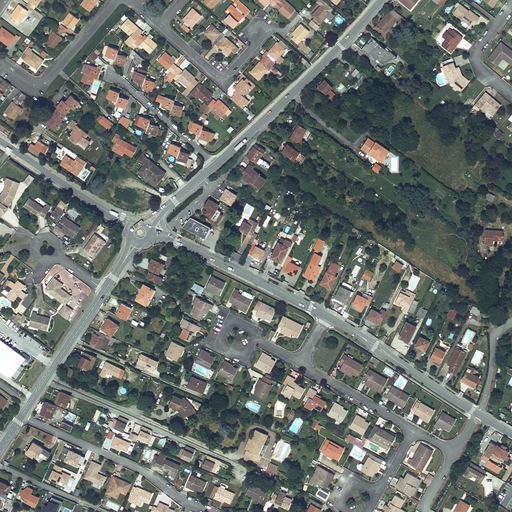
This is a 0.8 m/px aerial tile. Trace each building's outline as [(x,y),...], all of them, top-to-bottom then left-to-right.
[(34,10),(40,0),(27,0),(30,2),(28,5),(34,10)] [(84,0),(81,5),(89,12),(98,0),(84,0)] [(277,9),(279,10),(288,18),(295,10),(283,0),(279,0),(273,6),(277,9)] [(416,0),(410,8),(399,0),(398,0),(398,1),(410,11),(419,0),(416,0)] [(399,0),(410,8),(416,0),(399,0)] [(482,0),(494,8),(499,0),(482,0)] [(241,3),(239,5),(236,9),(231,5),(228,8),(232,13),(225,20),(233,27),(243,16),(241,14),(243,13),(246,15),(250,11),(241,3)] [(468,11),(460,4),(453,13),(469,25),(473,20),(476,22),(479,17),(469,10),(468,11)] [(321,5),(312,16),(314,18),(312,20),(317,25),(329,12),(321,5)] [(19,6),(11,16),(13,18),(11,21),(17,26),(27,12),(19,6)] [(185,22),(190,26),(191,27),(201,16),(193,9),(183,20),(185,22)] [(399,15),(391,9),(378,24),(385,31),(391,25),(399,15)] [(129,15),(126,12),(121,18),(124,21),(129,15)] [(70,13),(63,23),(71,30),(79,20),(70,13)] [(392,27),(401,17),(399,15),(391,25),(392,27)] [(130,46),(132,44),(140,35),(142,32),(127,19),(120,27),(130,36),(125,42),(130,46)] [(459,25),(466,29),(468,25),(461,21),(459,25)] [(300,24),(292,34),(294,36),(292,39),(292,40),(300,47),(302,44),(299,41),(309,31),(300,24)] [(211,44),(214,46),(219,41),(216,38),(221,33),(211,25),(204,33),(213,41),(211,44)] [(2,28),(0,30),(0,40),(7,46),(9,44),(12,46),(17,40),(2,28)] [(458,42),(461,38),(453,31),(452,31),(449,29),(447,32),(446,32),(441,37),(445,40),(440,45),(449,53),(454,47),(453,46),(457,41),(458,42)] [(236,37),(228,30),(227,31),(235,38),(236,37)] [(53,32),(45,43),(54,49),(62,39),(53,32)] [(157,45),(151,40),(153,37),(150,34),(147,37),(147,36),(146,37),(145,39),(143,37),(140,35),(132,44),(136,48),(140,44),(150,53),(157,45)] [(219,41),(214,46),(217,49),(220,46),(229,54),(232,50),(236,47),(223,36),(219,41)] [(300,47),(292,40),(291,42),(298,49),(300,47)] [(366,44),(361,49),(365,52),(375,60),(377,58),(385,49),(378,43),(377,42),(376,41),(375,43),(372,40),(367,45),(366,44)] [(277,44),(283,49),(286,46),(280,41),(277,44)] [(509,63),(511,59),(511,50),(500,42),(497,46),(498,47),(497,50),(495,49),(488,58),(494,63),(498,57),(501,57),(503,58),(509,63)] [(283,49),(277,44),(276,43),(267,53),(268,54),(266,56),(266,55),(263,58),(272,66),(275,63),(273,62),(275,60),(279,56),(285,50),(283,49)] [(119,51),(114,49),(109,47),(106,56),(111,58),(111,59),(115,60),(118,53),(118,52),(119,51)] [(21,58),(32,67),(35,70),(36,70),(43,62),(30,52),(31,50),(29,48),(21,58)] [(385,49),(377,58),(381,62),(389,59),(392,59),(397,57),(394,55),(388,50),(387,51),(386,49),(385,49)] [(93,52),(92,51),(87,56),(94,62),(98,57),(97,56),(93,52)] [(167,74),(166,75),(169,77),(177,68),(175,66),(174,66),(172,64),(175,61),(165,52),(157,60),(168,69),(165,72),(167,74)] [(127,57),(121,55),(122,54),(118,53),(115,60),(114,62),(123,66),(126,59),(127,57)] [(144,59),(136,53),(134,59),(133,61),(140,64),(144,59)] [(503,58),(501,57),(498,57),(494,63),(497,65),(503,58)] [(272,66),(263,58),(250,73),(258,80),(267,69),(265,67),(266,66),(270,69),(272,66)] [(455,68),(453,62),(443,66),(445,71),(446,71),(449,78),(451,82),(454,85),(458,88),(461,91),(469,81),(462,75),(462,74),(460,75),(457,67),(455,68)] [(97,68),(88,65),(82,81),(92,84),(94,78),(97,79),(101,67),(98,66),(97,68)] [(147,71),(138,68),(138,70),(137,72),(134,79),(134,80),(139,82),(139,84),(143,85),(146,77),(146,75),(147,71)] [(177,68),(169,77),(167,80),(169,82),(172,80),(175,76),(187,87),(194,79),(184,70),(182,72),(177,68)] [(355,78),(360,72),(356,68),(351,75),(355,78)] [(155,82),(150,80),(150,78),(146,77),(143,85),(142,87),(152,91),(154,85),(155,82)] [(186,88),(190,91),(198,82),(194,79),(187,87),(186,88)] [(247,83),(244,81),(243,79),(234,88),(237,91),(233,94),(234,96),(231,99),(241,108),(244,104),(245,105),(249,102),(242,96),(251,87),(247,83)] [(326,94),(330,89),(332,87),(325,80),(318,86),(326,94)] [(68,82),(65,85),(71,90),(74,87),(68,82)] [(200,97),(195,93),(202,86),(200,84),(192,93),(198,99),(200,97)] [(57,101),(59,99),(61,97),(64,99),(71,90),(65,85),(47,105),(53,111),(60,103),(57,101)] [(202,86),(195,93),(200,97),(205,102),(199,108),(203,111),(213,99),(210,96),(212,94),(202,85),(202,86)] [(112,102),(116,103),(119,94),(120,93),(111,89),(107,98),(112,100),(112,102)] [(326,94),(333,101),(338,95),(330,89),(326,94)] [(475,105),(480,109),(484,105),(487,107),(494,113),(501,105),(486,92),(475,105)] [(119,94),(116,103),(115,104),(125,108),(128,99),(123,97),(124,95),(119,94)] [(169,98),(158,94),(155,101),(163,104),(162,106),(167,108),(167,109),(171,111),(174,103),(175,101),(169,98)] [(213,99),(203,111),(205,114),(211,108),(213,109),(221,117),(222,116),(228,109),(218,99),(216,102),(213,99)] [(12,102),(4,113),(13,120),(21,109),(12,102)] [(183,107),(178,105),(178,104),(174,103),(171,111),(171,113),(180,116),(181,112),(182,110),(183,107)] [(118,107),(114,115),(119,117),(122,109),(118,107)] [(218,120),(221,117),(213,109),(211,111),(215,115),(214,117),(218,120)] [(228,109),(222,116),(225,118),(231,112),(228,109)] [(248,109),(245,111),(249,115),(252,118),(255,115),(248,109)] [(199,136),(202,128),(203,127),(207,116),(204,113),(201,116),(203,118),(201,124),(195,122),(195,121),(191,120),(188,129),(187,130),(196,133),(196,134),(199,136)] [(103,117),(98,122),(109,130),(113,125),(103,116),(103,117)] [(143,128),(147,130),(150,122),(151,120),(142,116),(138,125),(143,127),(143,128)] [(121,119),(119,121),(122,124),(126,128),(128,125),(130,120),(123,117),(121,119)] [(75,131),(72,135),(69,139),(75,144),(79,140),(84,145),(89,141),(85,138),(88,135),(75,124),(76,123),(72,120),(68,125),(74,130),(75,131)] [(159,127),(153,125),(154,124),(150,122),(147,130),(146,132),(149,133),(155,136),(160,137),(161,134),(157,132),(158,129),(159,127)] [(299,125),(291,139),(302,145),(305,141),(301,139),(306,130),(299,125)] [(212,132),(206,130),(206,129),(202,128),(199,136),(199,138),(208,141),(210,135),(212,132)] [(499,139),(504,133),(499,129),(494,135),(499,139)] [(319,133),(315,130),(312,134),(308,139),(312,141),(311,142),(313,144),(315,140),(317,140),(317,141),(322,144),(324,142),(318,138),(321,134),(319,133)] [(116,134),(112,140),(116,142),(114,146),(125,152),(132,156),(137,148),(119,138),(120,135),(116,134)] [(376,142),(375,143),(368,139),(362,148),(369,153),(370,152),(378,157),(380,154),(385,157),(389,151),(376,142)] [(31,144),(28,149),(37,154),(44,145),(38,141),(35,146),(31,144)] [(173,155),(177,157),(180,149),(181,147),(172,143),(169,152),(174,154),(173,155)] [(256,144),(248,157),(256,162),(260,158),(265,150),(256,144)] [(285,146),(282,151),(301,164),(306,156),(287,144),(286,145),(284,144),(283,145),(285,146)] [(114,146),(112,150),(122,156),(125,152),(114,146)] [(177,159),(186,162),(185,165),(189,167),(192,160),(188,158),(190,154),(184,152),(185,151),(180,149),(177,157),(177,159)] [(382,163),(385,157),(380,154),(378,157),(376,159),(382,163)] [(139,161),(144,165),(149,160),(144,156),(139,161)] [(266,161),(260,158),(256,162),(262,166),(266,161)] [(144,165),(139,172),(144,176),(146,174),(157,183),(165,174),(149,160),(144,165)] [(245,174),(242,177),(249,183),(252,179),(258,184),(263,177),(252,169),(253,167),(250,164),(243,172),(245,174)] [(381,168),(376,164),(373,169),(378,172),(381,168)] [(113,171),(108,177),(115,182),(119,175),(113,171)] [(146,174),(144,176),(155,185),(157,183),(146,174)] [(0,209),(5,213),(5,214),(9,208),(8,207),(15,197),(18,189),(13,187),(16,180),(8,177),(5,184),(6,184),(4,192),(0,196),(0,209)] [(252,179),(249,183),(258,190),(266,180),(263,177),(258,184),(252,179)] [(284,184),(280,192),(285,195),(290,187),(284,184)] [(118,185),(114,197),(133,203),(136,191),(131,189),(131,191),(122,188),(122,186),(118,185)] [(225,188),(219,198),(232,205),(238,195),(225,188)] [(492,202),(495,196),(486,192),(483,198),(492,202)] [(45,205),(44,207),(29,198),(24,205),(39,215),(40,214),(45,217),(50,208),(49,208),(51,205),(48,203),(46,206),(45,205)] [(209,199),(204,206),(208,208),(205,213),(215,219),(219,213),(220,211),(216,208),(219,205),(209,199)] [(64,211),(56,206),(51,214),(59,220),(64,211)] [(215,219),(210,216),(208,219),(214,223),(216,223),(218,222),(222,215),(219,213),(215,219)] [(75,236),(81,227),(64,215),(57,226),(62,230),(63,228),(75,236)] [(189,217),(184,228),(206,238),(211,227),(189,217)] [(244,220),(239,230),(248,234),(250,231),(254,233),(259,223),(250,218),(248,222),(244,220)] [(495,240),(500,240),(500,231),(485,230),(484,243),(492,244),(493,238),(495,238),(495,240)] [(92,256),(104,240),(96,234),(84,250),(92,256)] [(318,240),(314,248),(320,251),(325,241),(319,238),(318,240)] [(278,242),(271,257),(281,263),(291,242),(284,240),(282,244),(278,242)] [(255,246),(251,254),(261,259),(265,251),(255,246)] [(316,253),(305,275),(309,278),(310,276),(315,279),(320,267),(318,266),(323,256),(316,253)] [(165,265),(168,257),(160,254),(157,261),(165,265)] [(147,277),(161,283),(163,278),(161,277),(164,269),(163,269),(165,265),(157,261),(153,260),(151,264),(152,265),(151,268),(147,277)] [(396,260),(392,268),(399,272),(404,265),(396,260)] [(286,271),(292,274),(293,273),(296,274),(299,267),(290,262),(286,271)] [(339,265),(332,262),(321,284),(331,289),(337,277),(334,276),(339,265)] [(374,273),(366,269),(362,277),(369,281),(374,273)] [(56,277),(54,279),(60,284),(59,286),(62,288),(65,284),(56,277)] [(206,287),(211,290),(216,292),(216,294),(219,296),(225,283),(211,277),(206,287)] [(59,286),(60,284),(54,279),(47,289),(66,304),(73,296),(62,288),(59,286)] [(22,288),(24,285),(17,280),(15,283),(11,280),(10,281),(5,288),(9,291),(6,295),(13,300),(15,298),(20,301),(21,302),(27,294),(22,290),(23,288),(22,288)] [(144,285),(136,299),(146,305),(153,290),(144,285)] [(340,286),(335,297),(345,302),(351,291),(340,286)] [(233,303),(239,307),(247,311),(252,300),(248,298),(242,295),(238,293),(239,291),(235,289),(230,301),(233,302),(233,303)] [(242,295),(248,298),(252,300),(253,298),(253,297),(253,296),(252,295),(245,291),(243,292),(242,295)] [(401,291),(394,304),(399,306),(399,305),(404,307),(403,311),(406,313),(414,297),(410,296),(410,297),(404,294),(405,293),(401,291)] [(358,294),(353,304),(362,308),(367,299),(358,294)] [(202,319),(205,313),(207,307),(209,308),(211,309),(213,305),(197,297),(193,304),(197,306),(193,314),(202,319)] [(256,314),(259,316),(260,315),(266,318),(271,320),(276,309),(262,302),(258,311),(256,314)] [(123,303),(116,315),(126,320),(132,308),(123,303)] [(412,303),(408,311),(413,313),(417,305),(412,303)] [(65,305),(60,312),(68,317),(73,311),(65,305)] [(473,306),(472,309),(470,312),(477,315),(477,321),(479,321),(480,309),(473,306)] [(416,315),(421,317),(423,311),(424,309),(420,307),(416,315)] [(451,308),(447,316),(453,319),(457,311),(451,308)] [(372,309),(367,317),(377,322),(381,313),(372,309)] [(41,317),(41,315),(38,314),(38,312),(33,311),(31,321),(35,322),(34,326),(48,330),(51,320),(41,317)] [(18,313),(17,314),(13,319),(17,321),(18,321),(21,316),(22,315),(18,313)] [(283,316),(279,325),(283,327),(281,331),(286,334),(287,332),(291,333),(297,336),(302,326),(292,320),(291,322),(286,320),(287,318),(283,316)] [(109,319),(99,331),(106,334),(107,333),(111,336),(119,326),(109,319)] [(190,340),(193,334),(195,329),(197,329),(199,330),(201,327),(185,319),(181,326),(185,328),(181,336),(190,340)] [(406,321),(398,337),(409,342),(416,326),(406,321)] [(99,331),(98,331),(97,334),(95,334),(90,344),(100,349),(100,348),(103,342),(106,334),(99,331)] [(106,334),(103,342),(105,343),(107,338),(110,340),(111,337),(106,334)] [(0,336),(0,368),(10,376),(24,357),(26,355),(22,352),(0,336)] [(420,337),(415,346),(425,351),(429,342),(420,337)] [(177,361),(180,356),(182,350),(184,351),(185,347),(173,341),(166,355),(177,361)] [(437,344),(430,358),(434,360),(435,359),(441,361),(446,352),(438,347),(439,345),(437,344)] [(37,351),(47,356),(50,350),(39,345),(37,351)] [(456,348),(448,364),(451,366),(453,367),(451,371),(456,373),(467,351),(464,349),(463,351),(460,349),(456,348)] [(22,352),(26,355),(24,357),(26,359),(27,359),(29,359),(31,357),(30,355),(29,354),(23,349),(22,352)] [(210,355),(205,353),(205,351),(201,349),(196,361),(209,368),(215,358),(210,355)] [(83,356),(79,365),(90,370),(96,358),(81,351),(80,355),(83,356)] [(270,359),(265,356),(266,354),(262,352),(256,364),(269,372),(275,362),(270,359)] [(141,354),(138,361),(147,364),(146,367),(155,371),(159,362),(141,354)] [(340,369),(345,372),(347,369),(353,372),(357,375),(362,365),(352,359),(347,356),(344,354),(339,363),(342,365),(340,369)] [(233,367),(227,364),(228,362),(224,361),(218,373),(232,380),(238,369),(233,367)] [(108,371),(118,376),(121,369),(106,362),(103,369),(100,375),(105,377),(108,371)] [(479,378),(474,376),(472,374),(474,369),(469,366),(461,379),(474,387),(479,378)] [(69,368),(65,377),(70,379),(74,370),(69,368)] [(365,383),(370,387),(372,384),(377,388),(382,390),(388,380),(377,374),(376,375),(372,373),(373,371),(369,369),(364,378),(367,380),(365,383)] [(204,394),(208,383),(192,376),(188,387),(204,394)] [(299,386),(293,382),(294,381),(295,379),(292,377),(283,393),(290,397),(292,393),(300,398),(305,389),(299,386)] [(259,383),(256,389),(254,393),(265,399),(272,385),(260,379),(258,383),(259,383)] [(390,398),(396,402),(404,406),(409,396),(392,386),(387,395),(390,397),(390,398)] [(304,405),(311,410),(313,406),(321,411),(326,402),(320,398),(315,395),(316,394),(317,392),(309,388),(305,395),(309,397),(306,402),(304,405)] [(57,403),(66,407),(68,402),(71,396),(62,392),(57,403)] [(169,406),(178,410),(179,408),(186,416),(186,415),(194,408),(184,397),(182,398),(174,395),(169,406)] [(57,406),(46,401),(41,413),(52,418),(57,406)] [(415,412),(421,416),(429,420),(434,411),(417,401),(412,410),(416,411),(415,412)] [(343,408),(338,405),(338,404),(335,402),(328,414),(341,421),(347,411),(343,408)] [(196,411),(194,408),(186,415),(189,418),(196,411)] [(68,411),(65,419),(74,423),(78,415),(68,411)] [(435,424),(439,426),(440,425),(445,428),(449,431),(455,420),(442,412),(435,424)] [(364,421),(359,419),(360,417),(356,415),(350,427),(364,435),(369,424),(364,421)] [(129,420),(120,416),(118,419),(116,418),(112,426),(124,431),(129,420)] [(64,422),(61,428),(71,432),(73,427),(64,422)] [(378,427),(375,425),(372,432),(368,438),(375,442),(377,439),(373,437),(378,428),(378,427)] [(150,442),(153,443),(156,436),(150,434),(152,430),(142,426),(138,437),(149,442),(150,442)] [(381,430),(378,428),(373,437),(377,439),(390,447),(395,436),(388,432),(382,429),(381,430)] [(252,439),(247,450),(245,455),(258,461),(261,456),(259,455),(264,445),(268,435),(256,430),(252,439)] [(349,434),(346,439),(349,441),(353,443),(356,438),(349,434)] [(507,438),(503,435),(498,445),(501,447),(503,444),(507,438)] [(131,443),(116,436),(111,446),(119,450),(120,448),(127,451),(131,443)] [(327,455),(328,453),(333,456),(338,459),(344,448),(327,439),(321,450),(324,452),(323,453),(327,455)] [(390,447),(377,439),(375,442),(388,450),(390,447)] [(35,453),(38,455),(41,452),(48,457),(51,453),(33,442),(27,453),(33,457),(35,453)] [(491,443),(484,455),(490,458),(491,456),(493,453),(497,446),(491,443)] [(417,455),(414,460),(411,465),(421,471),(433,451),(421,444),(415,454),(417,455)] [(497,446),(493,453),(501,457),(504,459),(506,456),(509,451),(505,449),(506,446),(503,444),(501,447),(498,445),(497,446)] [(264,445),(259,455),(261,456),(262,457),(267,446),(264,445)] [(198,451),(189,447),(187,450),(185,449),(181,457),(193,462),(198,451)] [(64,462),(80,468),(85,456),(63,448),(62,452),(67,454),(64,462)] [(41,452),(38,455),(38,457),(45,461),(48,457),(41,452)] [(160,452),(159,456),(155,464),(160,466),(163,466),(170,469),(169,473),(175,477),(180,465),(165,458),(166,455),(162,453),(160,452)] [(372,476),(375,471),(377,466),(379,467),(381,463),(375,460),(376,458),(370,454),(364,464),(361,469),(361,470),(372,476)] [(411,465),(414,460),(417,455),(415,454),(412,459),(410,457),(407,462),(411,465)] [(484,455),(482,459),(487,462),(485,466),(498,473),(501,468),(490,462),(491,461),(489,460),(490,458),(484,455)] [(210,456),(205,467),(217,472),(220,465),(218,464),(219,460),(210,456)] [(97,473),(101,465),(92,461),(84,478),(101,485),(105,476),(99,474),(98,475),(96,474),(97,473)] [(481,482),(487,471),(483,469),(478,466),(473,463),(471,467),(468,466),(463,474),(468,477),(469,476),(470,476),(472,476),(473,475),(477,477),(475,479),(481,482)] [(63,468),(55,464),(49,478),(58,482),(59,480),(63,482),(64,480),(68,482),(70,475),(61,471),(63,468)] [(273,479),(277,471),(269,467),(265,475),(273,479)] [(325,488),(328,482),(331,477),(332,478),(334,475),(322,468),(315,482),(325,488)] [(511,470),(495,498),(511,507),(511,470)] [(401,484),(400,483),(398,482),(396,485),(411,494),(415,487),(412,485),(417,478),(408,472),(405,478),(401,484)] [(186,487),(190,488),(191,487),(197,490),(203,492),(207,482),(191,475),(186,487)] [(106,494),(114,497),(116,492),(118,491),(120,492),(126,495),(130,484),(125,482),(124,483),(117,480),(118,478),(114,477),(106,494)] [(0,481),(0,507),(1,508),(4,503),(6,497),(10,499),(13,501),(17,493),(10,490),(11,487),(0,481)] [(253,496),(259,498),(263,500),(267,490),(250,483),(245,494),(253,497),(253,496)] [(219,486),(214,497),(218,499),(219,498),(225,500),(231,503),(235,493),(219,486)] [(22,490),(20,494),(27,498),(25,501),(35,506),(39,498),(31,494),(33,489),(27,487),(23,490),(22,490)] [(130,502),(137,505),(138,501),(142,500),(148,503),(152,494),(143,490),(142,491),(140,490),(141,489),(137,487),(130,502)] [(284,505),(283,506),(288,508),(293,499),(286,496),(287,493),(280,490),(278,495),(274,493),(271,501),(275,503),(275,501),(284,505)] [(389,507),(387,506),(386,504),(383,508),(390,511),(401,511),(403,510),(400,508),(404,500),(395,495),(392,501),(389,507)] [(11,506),(13,501),(10,499),(6,497),(4,503),(11,506)] [(52,497),(48,506),(44,505),(41,511),(58,511),(63,502),(52,497)] [(306,511),(319,511),(321,509),(320,509),(322,505),(310,499),(309,503),(311,504),(306,511)] [(461,500),(453,511),(466,511),(470,505),(461,500)] [(162,505),(163,504),(159,502),(154,511),(173,511),(174,511),(168,508),(162,505)]
